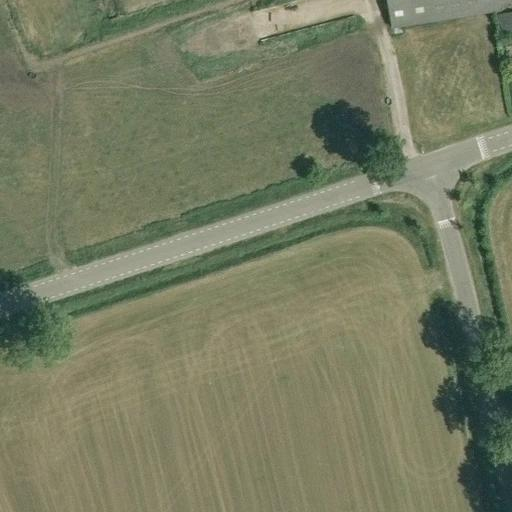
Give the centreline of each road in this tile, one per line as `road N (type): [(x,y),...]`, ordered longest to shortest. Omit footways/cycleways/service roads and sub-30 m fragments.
road 1 (tertiary): [(0,305),(431,164)]
road 2 (unclassified): [(511,486),(431,164)]
